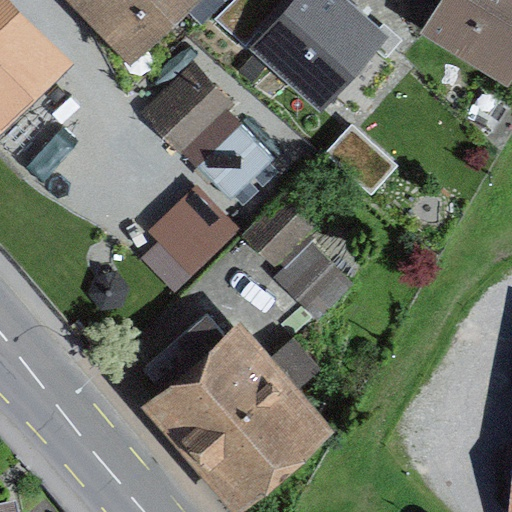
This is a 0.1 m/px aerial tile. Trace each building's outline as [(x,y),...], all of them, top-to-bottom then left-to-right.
[(0,0),(0,124),(68,64),(10,0),(0,0)] [(67,0),(126,62),(191,0),(67,0)] [(282,0),(245,0),(238,8),(256,26),(282,0)] [(333,0),(309,0),(251,64),(318,125),(387,49),(333,0)] [(504,87),(511,74),(511,0),(443,0),(422,35),(504,87)] [(185,157),(231,116),(195,76),(149,118),(185,157)] [(229,205),(274,162),(232,117),(186,159),(229,205)] [(399,165),(351,121),(325,149),(373,193),(399,165)] [(195,272),(242,221),(202,185),(155,235),(195,272)] [(251,245),(275,272),(315,237),(291,210),(251,245)] [(318,249),(280,284),(304,310),(342,275),(318,249)] [(239,503),(333,423),(241,315),(147,395),(239,503)]
